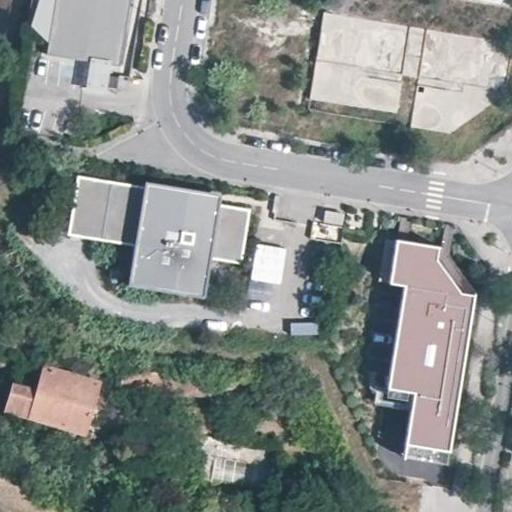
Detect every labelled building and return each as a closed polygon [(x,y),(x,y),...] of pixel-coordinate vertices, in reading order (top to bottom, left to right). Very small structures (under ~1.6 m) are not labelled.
[(120,66),(130,0),(54,0),(46,54),(120,66)] [(511,60),(511,43),(324,12),(310,99),(397,113),(403,75),(419,77),(411,126),(451,133),(506,94),(511,60)] [(242,266),(251,212),(223,208),(224,202),(80,178),(70,237),(141,249),(134,291),(208,304),(215,261),(242,266)] [(344,213),(325,210),(323,221),(342,225),(344,213)] [(389,295),(397,245),(385,243),(377,293),(389,295)] [(454,476),(485,287),(473,285),(427,261),(429,250),(397,245),(389,295),(412,298),(391,424),(417,429),(411,468),(454,476)] [(0,348),(0,349),(11,324),(0,318),(0,348)] [(37,395),(31,416),(83,432),(99,383),(46,367),(37,395)] [(211,395),(212,377),(123,371),(122,391),(145,392),(211,395)] [(9,409),(31,416),(37,395),(13,389),(9,409)] [(208,432),(210,410),(191,409),(189,431),(208,432)]
